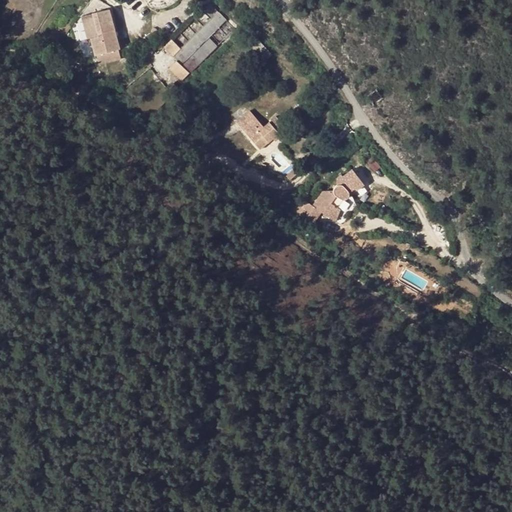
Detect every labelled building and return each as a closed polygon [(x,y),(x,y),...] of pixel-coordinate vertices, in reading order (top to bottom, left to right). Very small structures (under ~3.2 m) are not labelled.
[(82,13),(88,56),(115,53),(109,9),(82,13)] [(209,12),(164,54),(172,62),(217,22),(209,12)] [(88,56),(89,67),(116,64),(115,53),(88,56)] [(238,107),(226,119),(250,144),(259,133),(262,130),(266,134),(277,124),(266,112),(254,121),(238,107)] [(259,133),(250,144),(257,150),(265,141),(259,133)] [(318,184),(313,200),(329,207),(332,193),(338,188),(359,179),(364,174),(353,162),(339,171),(335,180),(318,184)] [(289,163),(279,174),(283,178),(293,168),(289,163)]
